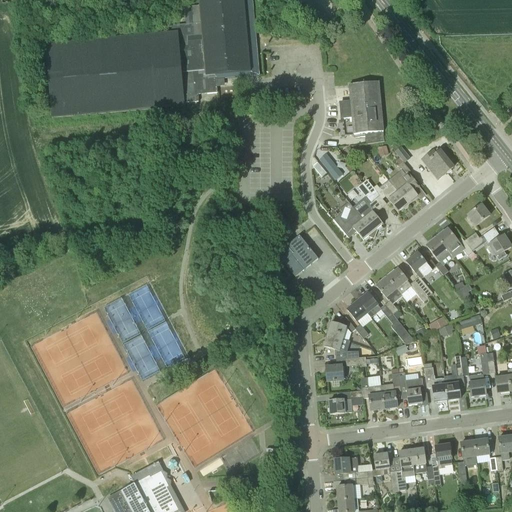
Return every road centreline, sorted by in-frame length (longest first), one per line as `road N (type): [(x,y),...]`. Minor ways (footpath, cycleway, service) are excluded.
road 1 (residential): [(511,414),(310,441)]
road 2 (secondary): [(506,156),(380,0)]
road 3 (residential): [(310,441),(301,321),(358,273)]
road 4 (residential): [(358,273),(310,209),(305,162),(317,101)]
road 5 (residential): [(358,273),(480,175)]
